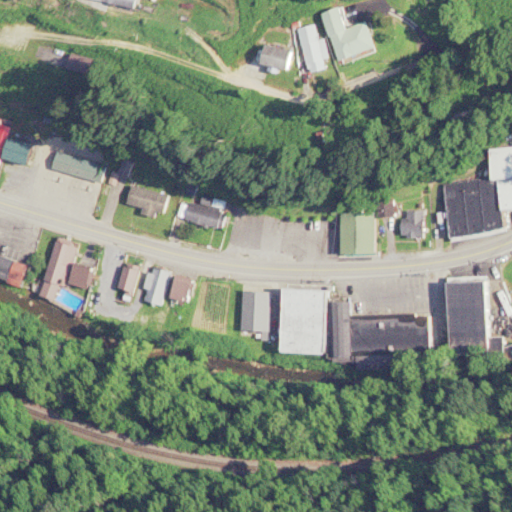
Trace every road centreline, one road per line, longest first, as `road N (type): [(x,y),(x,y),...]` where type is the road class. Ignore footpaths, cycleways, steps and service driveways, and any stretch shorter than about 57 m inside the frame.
road 1 (primary): [(511,238),(396,264),(244,264),(0,200)]
road 2 (residential): [(41,30),(134,45),(300,96),(511,42)]
